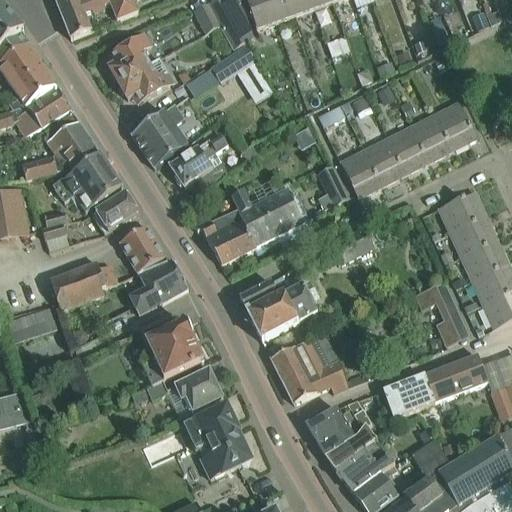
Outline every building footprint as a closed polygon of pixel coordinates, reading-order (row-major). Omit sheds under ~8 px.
[(54,0),(62,21),(113,0),(88,0),(88,1),(89,3),(81,6),(78,0),(54,0)] [(113,0),(62,21),(71,43),(92,34),(86,18),(93,15),(94,17),(97,19),(104,16),(105,13),(104,10),(111,8),(118,24),(138,16),(134,5),(138,2),(139,0),(113,0)] [(221,29),(245,17),(238,0),(223,0),(209,7),(221,29)] [(244,0),(246,2),(256,32),(275,26),(266,0),(244,0)] [(266,0),(275,26),(294,19),(287,0),(266,0)] [(287,0),(294,19),(314,12),(309,0),(287,0)] [(309,0),(314,12),(332,5),(330,0),(309,0)] [(0,68),(29,48),(21,37),(25,34),(0,3),(0,68)] [(206,37),(221,29),(209,7),(195,15),(206,37)] [(245,17),(221,29),(234,53),(254,43),(245,17)] [(109,71),(118,87),(150,68),(143,55),(151,49),(145,38),(114,57),(119,64),(114,67),(109,71)] [(452,46),(448,38),(435,43),(438,52),(452,46)] [(327,46),(334,69),(345,65),(338,42),(327,46)] [(29,48),(0,68),(0,70),(4,77),(10,86),(20,102),(10,109),(13,114),(25,109),(40,100),(57,89),(29,48)] [(246,49),(226,61),(239,81),(258,68),(246,49)] [(412,65),(408,54),(396,59),(400,69),(412,65)] [(128,103),(133,100),(138,97),(143,104),(173,87),(159,63),(150,68),(118,87),(128,103)] [(442,63),(435,66),(440,75),(446,72),(442,63)] [(392,64),(377,70),(381,79),(396,74),(392,64)] [(59,93),(42,103),(20,117),(29,137),(41,133),(55,124),(72,114),(59,93)] [(365,100),(353,106),(358,116),(370,111),(365,100)] [(149,128),(132,139),(144,157),(147,155),(158,171),(175,160),(189,150),(175,130),(183,124),(196,145),(210,135),(205,128),(189,104),(187,102),(149,128)] [(410,104),(401,108),(406,119),(415,115),(410,104)] [(435,118),(453,154),(477,142),(459,106),(435,118)] [(340,110),(318,120),(324,132),(346,121),(340,110)] [(69,166),(76,176),(101,158),(74,118),(57,129),(46,136),(48,140),(44,142),(57,161),(53,162),(22,171),(26,186),(57,177),(62,176),(60,171),(69,166)] [(412,130),(430,166),(453,154),(435,118),(412,130)] [(388,142),(406,178),(430,166),(412,130),(388,142)] [(220,136),(187,159),(170,170),(185,192),(196,184),(202,192),(228,174),(222,165),(212,172),(206,163),(228,148),(220,136)] [(364,154),(382,190),(406,178),(388,142),(364,154)] [(259,159),(252,148),(240,155),(247,166),(259,159)] [(341,166),(359,202),(382,190),(364,154),(341,166)] [(101,158),(76,176),(54,191),(65,207),(74,200),(86,216),(123,191),(101,158)] [(334,171),(319,178),(336,211),(350,203),(334,171)] [(0,243),(30,238),(22,192),(0,195),(0,243)] [(202,233),(222,270),(305,228),(296,210),(287,194),(251,211),(243,195),(231,201),(237,214),(213,226),(208,214),(191,224),(198,236),(202,233)] [(126,196),(109,207),(92,217),(105,239),(139,217),(126,196)] [(439,213),(450,237),(486,220),(475,196),(439,213)] [(45,222),(48,233),(62,229),(68,227),(65,216),(45,222)] [(450,237),(461,261),(497,244),(486,220),(450,237)] [(62,229),(48,233),(42,234),(45,245),(65,239),(62,229)] [(121,247),(138,278),(166,261),(148,231),(131,241),(121,247)] [(366,231),(332,249),(342,268),(375,251),(366,231)] [(461,261),(472,285),(508,268),(497,244),(461,261)] [(146,292),(130,300),(135,310),(140,318),(170,302),(188,293),(172,263),(168,265),(154,273),(140,281),(146,292)] [(51,285),(58,303),(63,315),(105,298),(103,292),(119,286),(112,269),(101,273),(98,266),(51,285)] [(472,285),(483,309),(511,295),(511,275),(508,268),(472,285)] [(463,281),(452,285),(455,292),(466,288),(463,281)] [(240,301),(262,346),(318,318),(312,308),(321,303),(315,291),(306,295),(303,289),(288,296),(286,293),(278,297),(272,285),(240,301)] [(444,286),(415,300),(421,314),(436,308),(444,326),(459,319),(444,286)] [(511,295),(483,309),(494,333),(511,325),(511,295)] [(476,304),(465,310),(467,315),(479,310),(476,304)] [(50,312),(39,315),(46,338),(57,334),(50,312)] [(141,366),(153,391),(163,386),(204,366),(192,342),(194,341),(187,328),(186,328),(185,326),(177,331),(171,319),(141,334),(151,356),(143,359),(146,364),(141,366)] [(15,323),(5,327),(12,349),(23,345),(15,323)] [(76,334),(73,339),(75,345),(81,347),(86,345),(89,340),(86,335),(82,332),(76,334)] [(271,363),(294,408),(331,391),(334,397),(348,392),(340,370),(328,341),(311,348),(309,345),(289,354),(271,363)] [(383,395),(390,414),(394,422),(489,387),(478,360),(383,395)] [(210,374),(192,383),(176,391),(183,405),(188,402),(195,417),(199,414),(200,416),(218,408),(217,405),(223,402),(210,374)] [(153,391),(147,393),(131,399),(134,408),(151,402),(152,404),(168,396),(163,386),(153,391)] [(46,394),(29,400),(37,424),(54,418),(46,394)] [(25,395),(0,401),(0,432),(33,425),(26,398),(25,395)] [(337,412),(307,430),(326,461),(358,442),(364,436),(368,433),(374,429),(370,422),(358,404),(347,408),(350,415),(342,420),(337,412)] [(201,463),(211,484),(243,468),(248,470),(249,465),(251,464),(250,463),(252,458),(247,456),(237,436),(239,435),(227,410),(221,413),(220,412),(190,426),(191,428),(185,430),(196,454),(197,453),(202,462),(201,463)] [(72,421),(61,425),(64,432),(75,428),(72,421)] [(511,511),(511,493),(504,481),(511,476),(511,431),(441,474),(411,495),(389,511),(511,511)] [(358,442),(326,461),(336,474),(376,444),(368,433),(364,436),(358,442)] [(376,444),(336,474),(354,498),(384,476),(395,469),(376,444)] [(412,489),(408,491),(411,495),(441,474),(450,468),(435,444),(411,459),(421,475),(409,484),(412,489)] [(443,449),(445,458),(456,455),(455,447),(443,449)] [(354,498),(364,511),(382,511),(387,509),(398,501),(391,491),(395,488),(389,481),(397,475),(394,471),(395,470),(395,469),(384,476),(354,498)]
